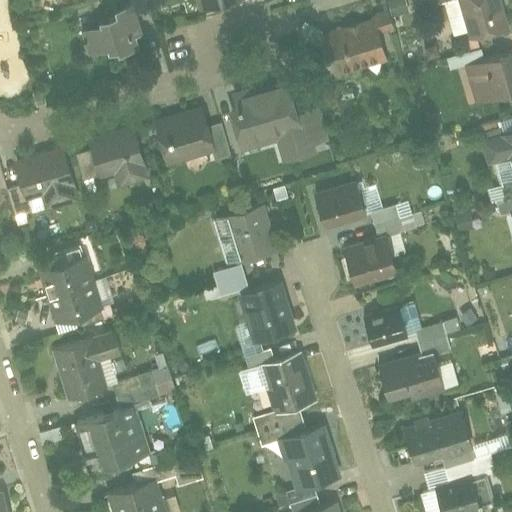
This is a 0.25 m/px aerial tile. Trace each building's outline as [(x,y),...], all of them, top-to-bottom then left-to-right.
[(148,8),(146,0),(121,0),(113,2),(115,10),(95,15),(97,22),(77,28),(83,50),(103,45),(105,51),(136,43),(133,33),(141,31),(135,11),(148,8)] [(196,0),(199,8),(225,0),(196,0)] [(506,24),(499,0),(456,0),(466,35),(506,24)] [(387,13),(315,33),(326,75),(385,59),(379,34),(391,31),(387,13)] [(511,87),(511,47),(465,61),(476,97),(511,87)] [(296,77),(233,93),(236,106),(230,108),(240,146),(274,137),(279,159),(324,148),(314,111),(306,113),(296,77)] [(201,100),(149,117),(164,164),(216,148),(201,100)] [(128,122),(84,137),(97,177),(113,172),(117,184),(145,174),(128,122)] [(511,126),(479,137),(486,161),(508,154),(511,167),(511,126)] [(60,141),(12,157),(26,199),(40,194),(44,207),(78,197),(60,141)] [(357,177),(318,189),(330,225),(369,212),(357,177)] [(275,249),(261,204),(226,215),(240,260),(275,249)] [(217,213),(207,216),(219,258),(229,256),(217,213)] [(386,232),(343,245),(355,284),(398,271),(386,232)] [(38,266),(46,294),(99,278),(91,251),(38,266)] [(46,294),(55,321),(107,306),(99,278),(46,294)] [(299,326),(283,279),(241,294),(257,341),(299,326)] [(402,301),(365,313),(374,344),(411,332),(402,301)] [(95,335),(53,346),(66,395),(108,384),(95,335)] [(304,350),(260,363),(274,410),(318,398),(304,350)] [(433,351),(379,365),(388,398),(442,384),(433,351)] [(136,406),(77,421),(91,474),(150,458),(136,406)] [(459,414),(409,427),(417,461),(468,448),(459,414)] [(341,475),(326,425),(283,438),(298,487),(341,475)] [(470,451),(498,445),(496,436),(468,442),(470,451)] [(475,475),(440,487),(448,511),(474,511),(487,508),(475,475)] [(172,511),(162,479),(110,494),(115,511),(172,511)]
